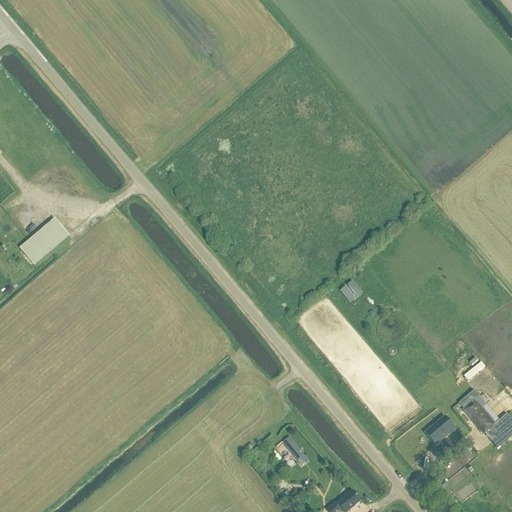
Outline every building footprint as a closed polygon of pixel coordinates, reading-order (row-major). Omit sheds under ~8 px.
[(100,224),(113,212),(91,189),(78,201),(100,224)] [(53,220),(19,249),(33,268),(68,237),(53,220)] [(481,364),(464,378),(467,382),(485,369),(481,364)] [(390,396),(400,389),(389,373),(379,380),(390,396)] [(480,411),(474,402),(479,398),(474,393),(459,406),(484,435),(490,443),(511,423),(511,421),(507,415),(499,422),(486,406),(480,411)] [(455,431),(444,418),(425,435),(436,447),(455,431)] [(397,429),(393,433),(403,445),(407,442),(397,429)] [(289,440),(283,444),(291,454),(297,450),(289,440)] [(353,493),(337,506),(336,504),(327,511),(349,511),(361,502),(353,493)]
